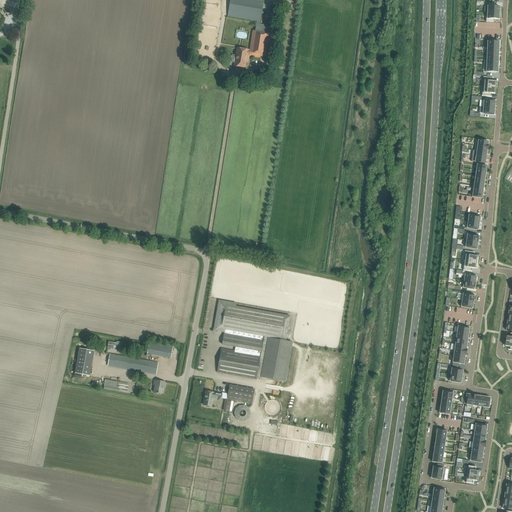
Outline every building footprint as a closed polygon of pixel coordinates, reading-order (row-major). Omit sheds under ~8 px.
[(1,0),(0,8),(0,11),(14,14),(14,9),(15,4),(15,0),(1,0)] [(254,31),(264,32),(265,25),(260,24),(263,0),(229,0),(227,17),(256,21),(254,31)] [(487,12),(500,13),(500,9),(499,9),(499,7),(495,6),(495,3),(488,3),(487,12)] [(486,12),(486,22),(494,22),(494,19),(499,19),(499,16),(500,17),(500,13),(487,12),(486,12)] [(232,58),(231,62),(234,63),(234,66),(245,68),(246,62),(249,63),(250,59),(249,58),(249,56),(260,58),(260,56),(266,57),(268,57),(269,52),(272,34),(264,32),(254,31),(252,30),(249,50),(248,50),(237,48),(236,51),(235,56),(235,59),(232,58)] [(264,75),(262,69),(255,72),(257,78),(264,75)] [(483,77),(482,86),(495,88),(495,86),(496,81),(491,81),(491,78),(493,78),(483,77)] [(482,96),(481,96),(491,97),(490,96),(490,93),(495,94),(495,89),(495,88),(482,86),(482,96)] [(480,107),(479,113),(482,113),(487,114),(492,115),(492,114),(494,114),(495,108),(482,107),(480,107)] [(467,221),(466,227),(472,228),(472,229),(476,230),(476,229),(478,229),(479,223),(468,221),(467,221)] [(467,241),(466,247),(470,247),(470,248),(474,249),(474,248),(477,248),(478,242),(467,241)] [(465,251),(463,261),(465,261),(476,262),(476,261),(477,256),(472,255),(473,252),(465,251)] [(463,270),(470,271),(470,268),(475,268),(476,264),(476,262),(465,261),(463,270)] [(464,274),(463,281),(475,282),(476,276),(474,276),(474,275),(470,275),(464,274)] [(463,281),(462,287),(468,288),(472,289),(472,288),(474,289),(475,282),(463,281)] [(462,294),(461,300),(473,302),(474,295),(472,295),(472,294),(468,294),(462,294)] [(461,300),(460,306),(466,307),(466,308),(470,308),(470,307),(472,308),(473,302),(461,300)] [(221,304),(217,328),(225,329),(224,333),(222,344),(235,346),(235,351),(221,348),(217,372),(256,379),(256,378),(260,379),(260,377),(285,382),(292,343),(285,342),(286,340),(290,316),(236,306),(229,305),(221,304)] [(455,338),(454,344),(467,346),(467,340),(456,338),(455,338)] [(147,354),(166,357),(171,358),(173,345),(149,341),(147,354)] [(75,373),(90,376),(94,351),(79,348),(75,373)] [(108,366),(151,373),(156,374),(158,363),(110,354),(108,366)] [(454,356),(452,365),(459,366),(459,363),(464,364),(465,358),(454,356)] [(451,374),(462,376),(463,370),(458,369),(459,366),(452,365),(451,374)] [(106,373),(103,389),(127,393),(130,377),(118,375),(109,374),(106,373)] [(450,374),(449,381),(455,381),(455,382),(459,383),(459,382),(461,382),(462,376),(451,374),(450,374)] [(157,393),(162,394),(163,386),(164,386),(165,382),(154,380),(154,383),(155,383),(154,392),(157,393)] [(229,385),(227,399),(252,404),(254,389),(229,385)] [(443,391),(442,397),(452,398),(454,399),(455,393),(453,392),(451,391),(447,391),(443,390),(443,391)] [(221,398),(222,394),(205,391),(204,397),(205,398),(204,405),(212,406),(213,397),(221,398)] [(283,407),(283,404),(283,402),(282,401),(282,399),(280,397),(279,396),(277,395),(275,394),(273,394),(270,394),(268,395),(267,395),(265,397),(264,398),(263,400),(262,402),(262,404),(262,407),(262,408),(263,410),(264,412),(266,413),(268,414),(270,415),(272,415),(274,415),(276,415),(278,413),(280,412),(281,410),(282,409),(283,407)] [(464,402),(464,404),(465,404),(467,404),(466,406),(472,407),(472,405),(474,394),(471,394),(471,395),(468,394),(468,398),(464,397),(464,400),(464,402)] [(233,418),(247,422),(251,409),(238,404),(233,418)] [(475,424),(474,430),(486,432),(487,426),(487,425),(485,424),(481,424),(475,423),(475,424)] [(469,460),(469,461),(475,461),(479,462),(481,462),(482,455),(471,454),(470,453),(469,460)] [(433,466),(432,472),(442,473),(442,474),(445,474),(445,468),(443,468),(444,465),(437,464),(437,467),(433,466)] [(465,469),(465,474),(467,474),(478,476),(478,471),(475,470),(475,467),(476,467),(468,466),(468,469),(465,469)] [(466,482),(473,484),(473,483),(474,480),(477,481),(478,476),(467,474),(466,482)] [(433,488),(432,494),(433,495),(433,494),(444,496),(445,490),(445,489),(443,489),(439,488),(434,488),(433,488)]
